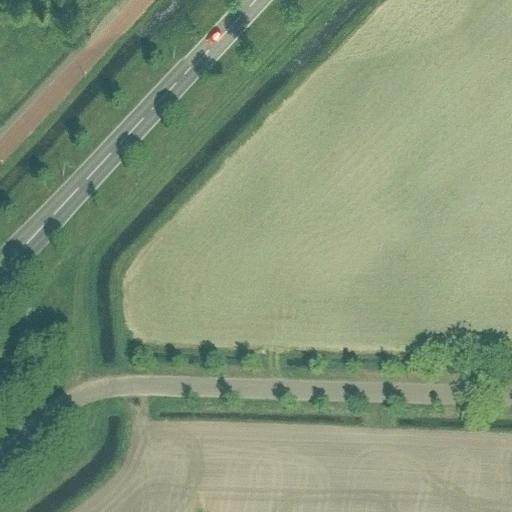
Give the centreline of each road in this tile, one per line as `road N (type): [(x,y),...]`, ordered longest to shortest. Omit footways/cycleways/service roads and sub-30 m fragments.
road 1 (unclassified): [(0,457),(68,400),(107,388),(511,397)]
road 2 (secondary): [(0,270),(248,0)]
road 3 (unclassified): [(0,153),(139,0)]
